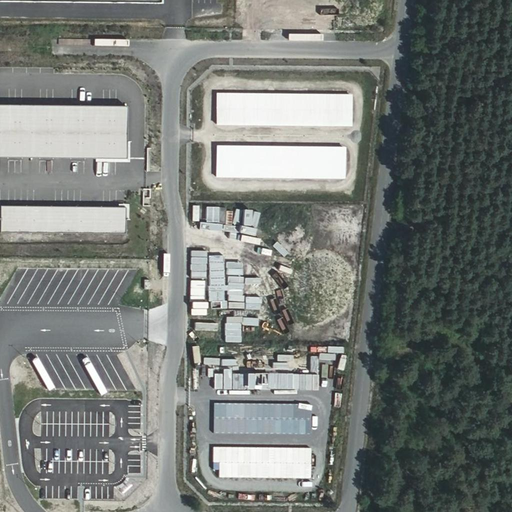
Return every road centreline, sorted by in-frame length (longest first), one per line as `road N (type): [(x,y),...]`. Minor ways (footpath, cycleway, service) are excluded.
road 1 (residential): [(173,49),(177,349),(167,376),(166,511)]
road 2 (unclassified): [(348,511),(400,52)]
road 3 (unclassified): [(400,52),(173,49)]
road 4 (unknown): [(171,141),(342,145)]
